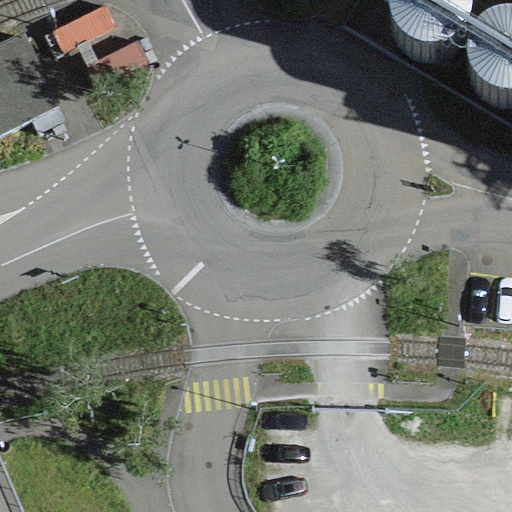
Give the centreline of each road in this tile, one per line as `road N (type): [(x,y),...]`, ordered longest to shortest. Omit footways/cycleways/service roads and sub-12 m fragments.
road 1 (residential): [(367,164),(352,110),(311,73),(284,65),(228,72),(185,110),(173,137)]
road 2 (secondary): [(238,256),(198,468),(210,511)]
road 3 (unclassified): [(176,197),(0,263)]
road 4 (residential): [(173,137),(0,195)]
road 5 (residential): [(238,256),(268,261),(326,243),(348,221),(367,164)]
road 6 (unclassified): [(511,191),(465,176),(367,164)]
